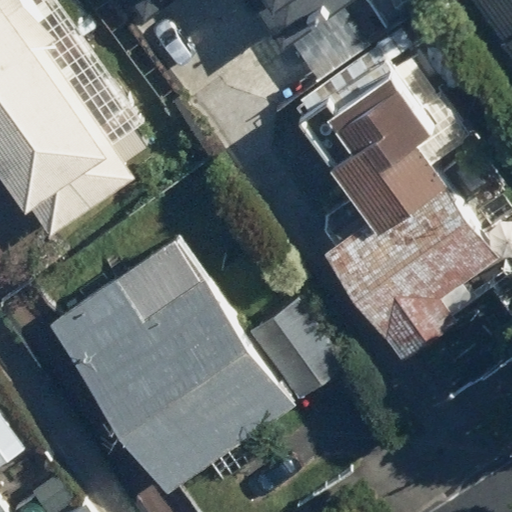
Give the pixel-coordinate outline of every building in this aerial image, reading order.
[(51,0),(0,0),(0,149),(10,143),(66,222),(146,166),(56,37),(71,27),(51,0)] [(511,0),(502,0),(511,13),(511,0)] [(388,27),(303,90),(383,197),(332,235),(416,348),(478,301),(466,285),(511,250),(511,233),(433,127),(452,113),(388,27)] [(279,416),(342,372),(291,299),(261,320),(219,260),(157,303),(128,263),(65,307),(186,481),(227,452),(239,469),(291,433),(279,416)] [(106,511),(93,494),(68,511),(35,511),(0,465),(0,511),(106,511)]
